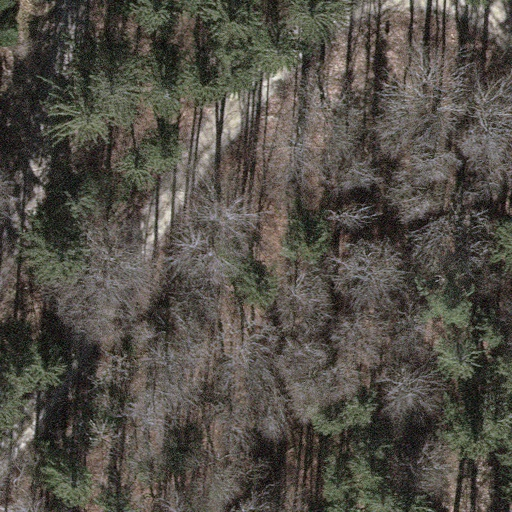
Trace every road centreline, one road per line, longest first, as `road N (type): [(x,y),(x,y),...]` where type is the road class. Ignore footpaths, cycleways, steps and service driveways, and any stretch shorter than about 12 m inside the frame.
road 1 (track): [(357,0),(283,60),(192,166),(54,391),(0,448)]
road 2 (track): [(0,265),(59,111),(81,0)]
